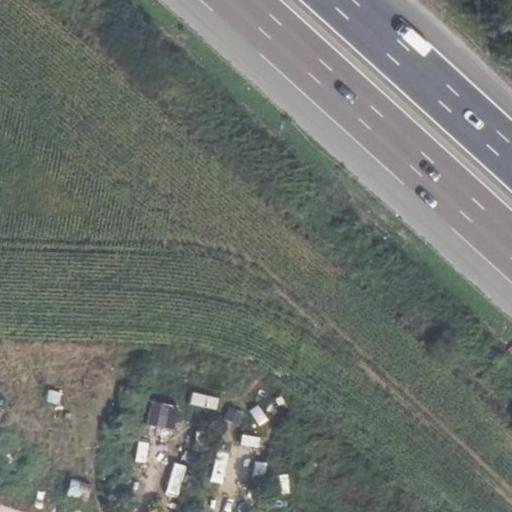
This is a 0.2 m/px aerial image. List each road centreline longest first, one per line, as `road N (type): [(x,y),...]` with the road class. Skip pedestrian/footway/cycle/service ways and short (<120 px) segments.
road 1 (motorway): [(228,0),(511,257)]
road 2 (motorway): [(511,172),(321,0)]
